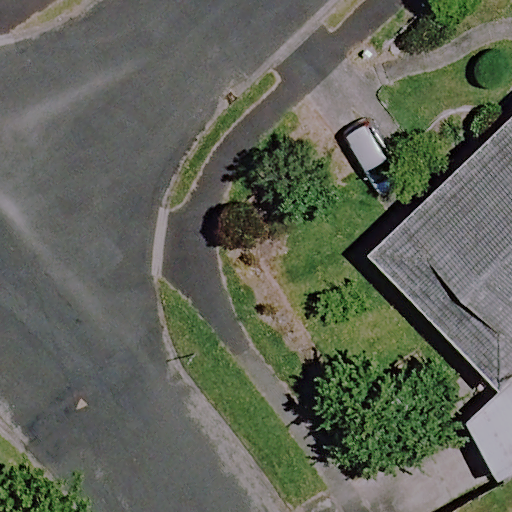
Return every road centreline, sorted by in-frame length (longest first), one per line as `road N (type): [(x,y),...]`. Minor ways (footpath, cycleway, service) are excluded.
road 1 (residential): [(209,511),(0,274)]
road 2 (residential): [(0,214),(218,0)]
